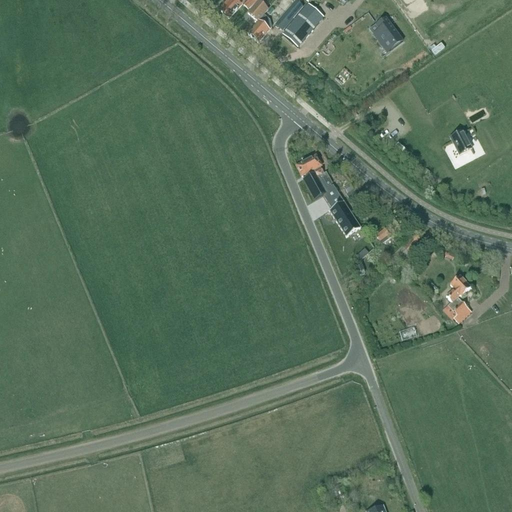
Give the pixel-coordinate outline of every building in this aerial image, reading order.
[(224,9),(221,12),(229,20),(245,3),(240,0),(230,0),(223,8),(224,9)] [(256,0),(250,0),(244,6),(248,11),(249,11),(258,2),(256,0)] [(248,15),(258,23),(268,11),(258,2),(248,15)] [(296,2),(275,26),(282,33),(303,8),(296,2)] [(309,6),(282,36),(298,50),(324,19),(309,6)] [(269,31),(265,28),(270,22),(264,17),(248,36),(258,45),(269,31)] [(379,32),(375,35),(389,53),(403,43),(386,20),(376,27),(379,32)] [(318,54),(298,77),(308,85),(319,72),(314,68),(320,62),(321,63),(325,60),(318,54)] [(344,70),(335,79),(342,86),(351,77),(344,70)] [(463,132),(451,139),(460,157),(472,150),(463,132)] [(316,157),(296,168),(302,178),(314,171),(315,174),(318,178),(319,178),(321,181),(323,179),(328,187),(332,185),(326,174),(324,175),(320,168),(321,167),(316,157)] [(315,174),(303,181),(312,197),(315,201),(323,197),(332,210),(329,212),(329,213),(330,213),(346,238),(346,239),(361,230),(361,229),(360,229),(344,204),(333,187),(334,187),(332,185),(328,187),(323,179),(321,181),(319,178),(318,178),(315,174)] [(343,188),(348,195),(354,191),(350,184),(343,188)] [(361,196),(356,189),(346,197),(351,203),(361,196)] [(385,230),(376,237),(382,246),(391,238),(385,230)] [(403,248),(385,264),(392,272),(399,266),(400,266),(411,256),(403,248)] [(446,258),(453,262),(456,254),(445,251),(443,256),(446,257),(446,258)] [(361,267),(356,270),(359,278),(365,275),(361,267)] [(454,291),(446,298),(452,305),(448,308),(462,323),(472,314),(457,300),(460,297),(461,299),(471,290),(460,278),(450,287),(454,291)]
